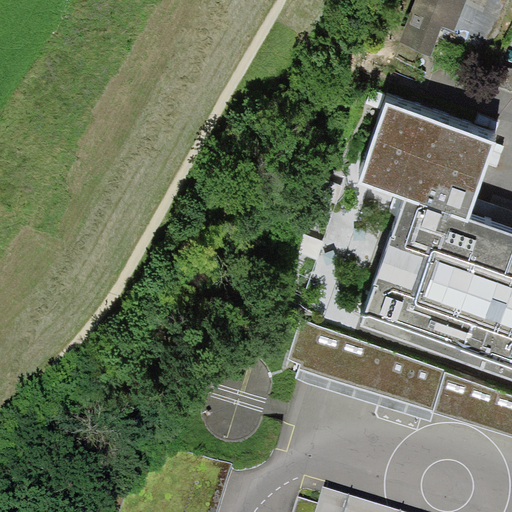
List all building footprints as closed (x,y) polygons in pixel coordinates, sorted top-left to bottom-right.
[(465,0),(416,0),(399,43),(431,55),(442,26),(454,31),(465,0)] [(504,0),(465,0),(454,31),(487,44),(504,0)] [(511,68),(486,59),(479,80),(511,92),(511,68)] [(404,199),(468,222),(498,131),(390,92),(365,165),(358,185),(404,199)] [(404,199),(360,326),(511,379),(511,237),(468,222),(404,199)] [(444,367),(300,319),(287,359),(300,363),(299,367),(434,411),(433,412),(511,436),(511,394),(442,372),(444,367)] [(218,511),(233,462),(167,443),(159,471),(146,467),(138,493),(120,488),(112,511),(218,511)] [(338,496),(319,490),(312,511),(391,511),(373,506),(356,501),(338,496)]
